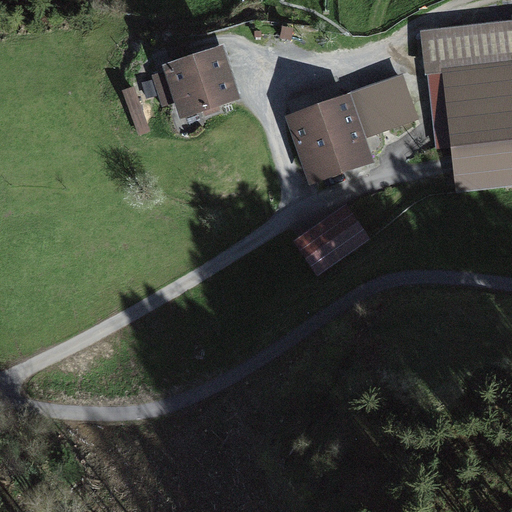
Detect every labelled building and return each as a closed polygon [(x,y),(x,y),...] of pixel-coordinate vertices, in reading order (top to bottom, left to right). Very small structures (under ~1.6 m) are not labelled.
[(511,22),(420,30),(425,77),(428,76),(433,112),(447,110),(443,71),(511,63),(511,68),(511,22)] [(225,48),(164,66),(182,120),(241,99),(225,48)] [(511,68),(511,63),(443,71),(447,110),(456,193),(511,186),(511,68)] [(402,75),(349,94),(366,137),(418,120),(402,75)] [(134,87),(122,92),(139,137),(151,132),(134,87)] [(349,94),(284,117),(309,187),(375,164),(366,137),(349,94)] [(371,238),(347,206),(294,243),(317,277),(371,238)]
